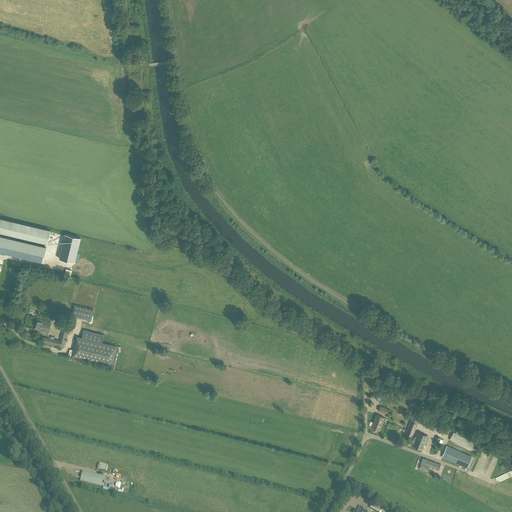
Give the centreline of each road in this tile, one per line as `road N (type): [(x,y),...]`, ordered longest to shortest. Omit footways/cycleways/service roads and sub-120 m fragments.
road 1 (unclassified): [(325,511),(368,436),(466,471)]
road 2 (unclassified): [(81,511),(0,367)]
